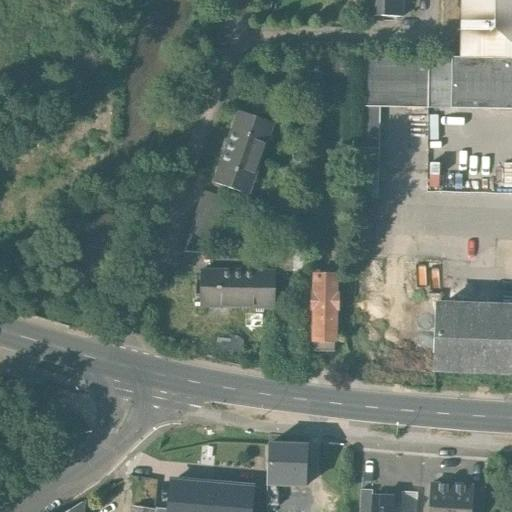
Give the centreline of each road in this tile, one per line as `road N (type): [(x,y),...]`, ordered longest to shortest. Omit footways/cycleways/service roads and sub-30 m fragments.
road 1 (secondary): [(511,417),(355,406),(139,370)]
road 2 (unclassified): [(139,370),(108,442),(15,511)]
road 3 (secondary): [(139,370),(0,330)]
